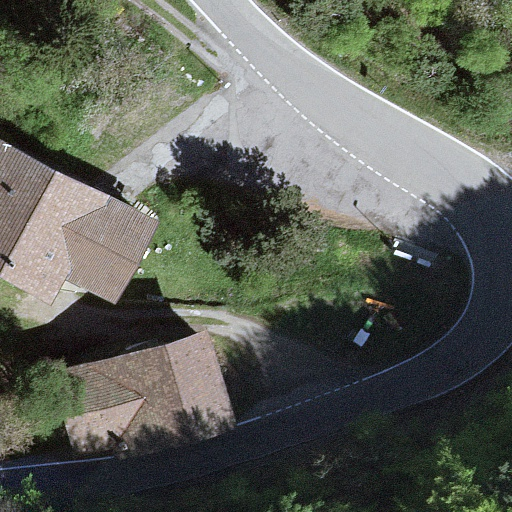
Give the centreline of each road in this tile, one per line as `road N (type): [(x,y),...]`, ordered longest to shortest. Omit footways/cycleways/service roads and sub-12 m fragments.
road 1 (unclassified): [(0,490),(171,465),(393,389),(460,356),(511,293)]
road 2 (unclassified): [(511,226),(479,192),(296,75),(223,0)]
road 3 (track): [(147,0),(221,58),(254,65),(278,57)]
